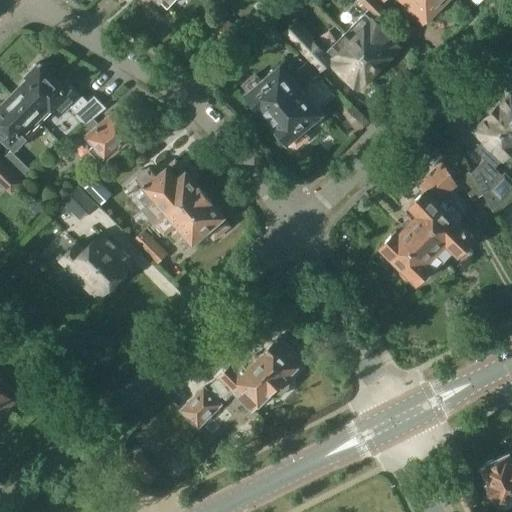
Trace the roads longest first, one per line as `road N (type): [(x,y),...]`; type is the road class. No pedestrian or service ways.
road 1 (residential): [(296,224),(176,88),(28,0)]
road 2 (residential): [(296,224),(506,0)]
road 3 (residential): [(78,440),(296,224)]
road 4 (residential): [(391,422),(296,224)]
road 5 (tertiary): [(212,511),(391,422)]
road 6 (tertiary): [(391,422),(511,365)]
